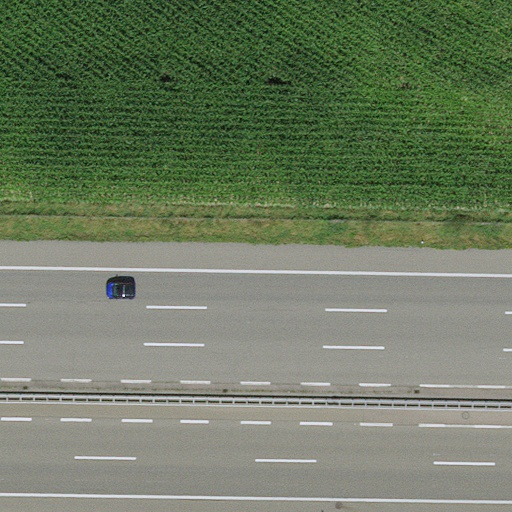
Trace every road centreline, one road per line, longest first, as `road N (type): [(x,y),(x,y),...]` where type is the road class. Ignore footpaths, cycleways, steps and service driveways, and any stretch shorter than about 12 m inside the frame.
road 1 (motorway): [(0,456),(511,465)]
road 2 (motorway): [(511,331),(0,323)]
